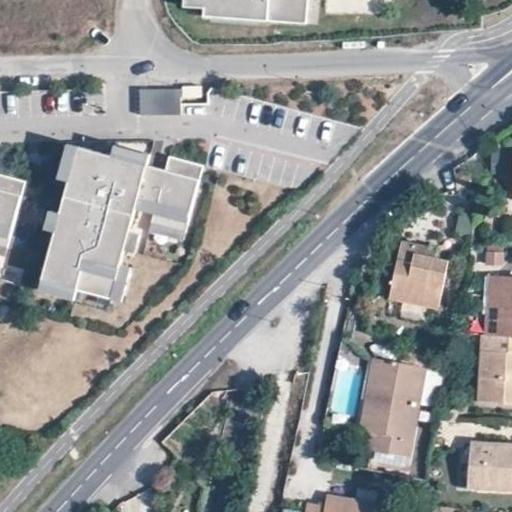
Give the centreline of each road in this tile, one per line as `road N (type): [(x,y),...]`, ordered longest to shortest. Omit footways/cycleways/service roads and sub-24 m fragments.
road 1 (tertiary): [(57,511),(368,198),(496,84)]
road 2 (unclassified): [(124,70),(434,63),(477,68),(496,84)]
road 3 (unknown): [(315,250),(270,511)]
road 4 (unknown): [(247,318),(249,383),(220,511)]
road 5 (unclassified): [(0,73),(124,70)]
